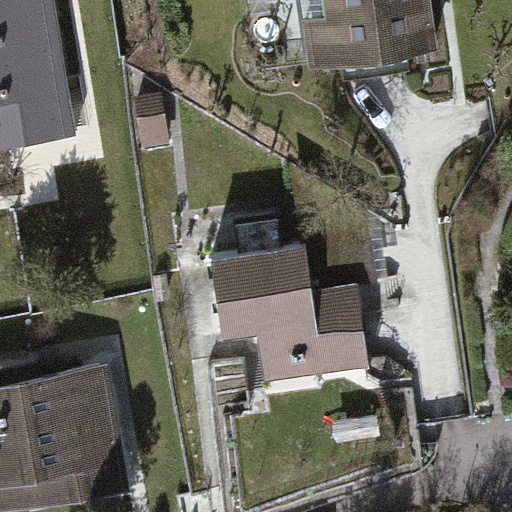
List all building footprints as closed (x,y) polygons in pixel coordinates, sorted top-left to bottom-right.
[(56,0),(0,0),(0,143),(78,131),(56,0)] [(303,0),(311,58),(343,54),(345,74),(407,66),(405,47),(442,42),(436,0),(303,0)] [(145,89),(153,141),(179,138),(171,85),(145,89)] [(283,204),(236,212),(239,235),(286,227),(283,204)] [(271,376),(375,359),(360,270),(317,277),(308,224),(286,227),(239,235),(216,239),(229,323),(261,318),(271,376)] [(42,362),(0,368),(0,482),(3,502),(122,483),(102,362),(43,372),(42,362)]
